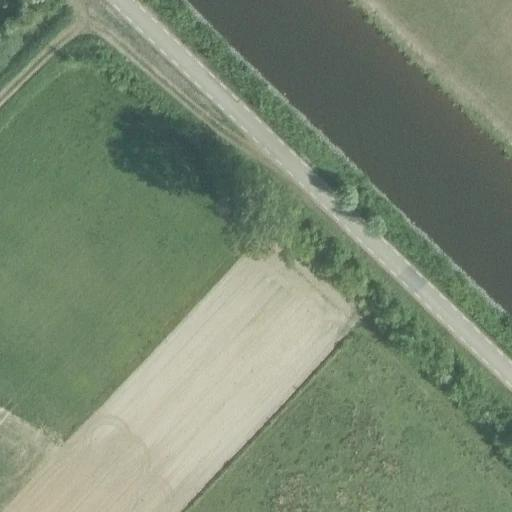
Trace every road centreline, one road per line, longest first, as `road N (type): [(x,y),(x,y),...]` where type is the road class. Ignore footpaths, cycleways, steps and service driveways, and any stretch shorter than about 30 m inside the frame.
road 1 (tertiary): [(511,373),(119,0)]
road 2 (track): [(292,166),(205,137),(66,0)]
